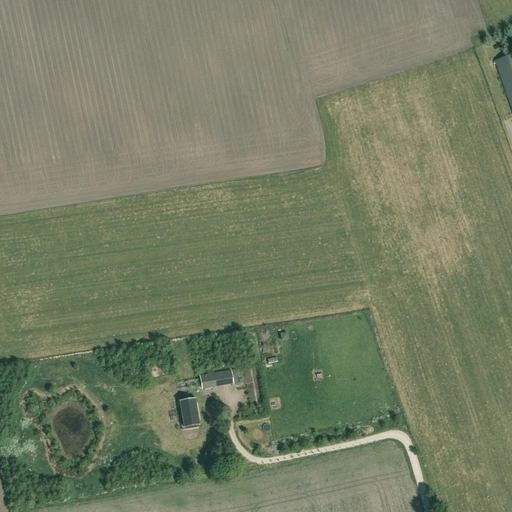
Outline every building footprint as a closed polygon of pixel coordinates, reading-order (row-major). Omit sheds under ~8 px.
[(511,55),(496,61),(511,108),(511,55)] [(231,371),(200,377),(202,389),(233,384),(231,371)] [(170,393),(131,405),(134,416),(173,405),(170,393)] [(196,399),(178,402),(180,402),(184,427),(199,425),(194,400),(196,399)] [(177,415),(165,415),(167,446),(179,445),(177,415)]
